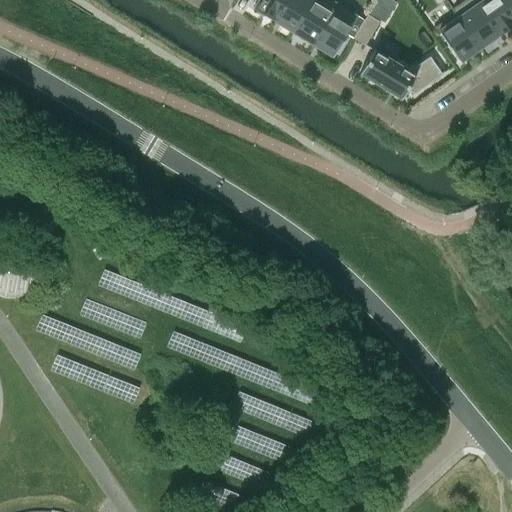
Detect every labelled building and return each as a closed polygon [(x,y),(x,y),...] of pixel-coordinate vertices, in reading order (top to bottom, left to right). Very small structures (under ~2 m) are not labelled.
[(273,20),(284,0),(253,0),(252,2),(255,4),(253,8),(273,20)] [(284,0),(273,20),(292,32),(311,0),(284,0)] [(332,0),(311,0),(292,32),(312,44),(337,3),(332,0)] [(479,48),(498,35),(473,0),(463,0),(451,9),(479,48)] [(511,15),(501,0),(473,0),(498,35),(511,25),(511,15)] [(511,0),(501,0),(511,15),(511,0)] [(337,3),(312,44),(332,56),(334,53),(337,54),(346,40),(343,38),(357,15),(337,3)] [(459,62),(479,48),(451,9),(453,13),(435,26),(459,62)] [(352,38),(364,45),(379,21),(367,14),(352,38)] [(409,70),(374,48),(359,72),(401,98),(407,88),(413,92),(410,94),(411,95),(444,72),(443,71),(441,73),(429,56),(409,70)] [(36,278),(36,274),(36,268),(34,264),(32,259),(30,256),(26,252),(21,249),(16,247),(10,247),(5,247),(1,248),(0,248),(0,298),(5,300),(11,300),(16,299),(22,297),(29,292),(32,289),(35,283),(36,278)]
